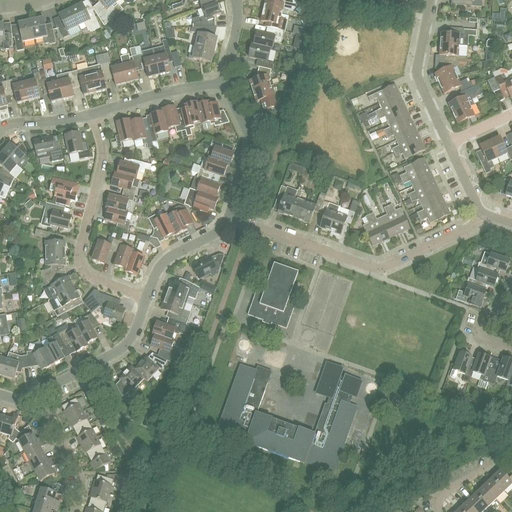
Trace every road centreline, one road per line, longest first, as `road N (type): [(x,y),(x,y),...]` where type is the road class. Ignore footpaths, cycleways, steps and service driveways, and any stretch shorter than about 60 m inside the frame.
road 1 (residential): [(483,215),(388,266),(371,267),(228,217)]
road 2 (residential): [(147,298),(81,266),(102,157),(92,113)]
road 3 (residential): [(448,145),(417,71),(432,0)]
road 4 (residential): [(38,393),(125,345),(147,298)]
road 5 (residential): [(228,217),(250,144),(225,83)]
road 6 (residential): [(92,113),(225,83)]
road 7 (residential): [(74,511),(83,483),(38,393)]
road 8 (residential): [(147,298),(161,264),(228,217)]
